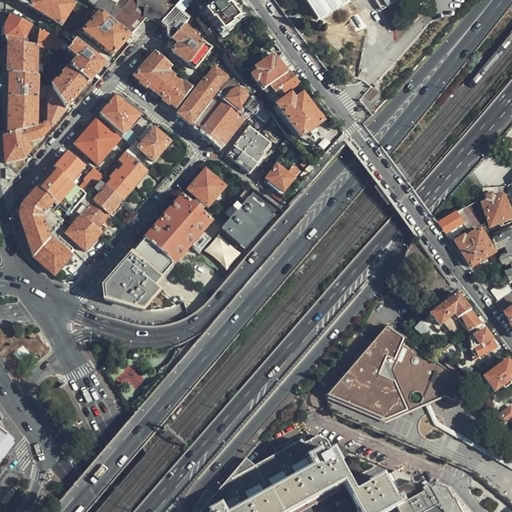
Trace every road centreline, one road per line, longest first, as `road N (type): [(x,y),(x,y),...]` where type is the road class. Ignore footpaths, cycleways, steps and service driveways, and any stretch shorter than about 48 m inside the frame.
road 1 (trunk): [(501,0),(73,511)]
road 2 (trunk): [(145,511),(511,92)]
road 3 (trunk): [(188,511),(511,94)]
road 4 (trunk): [(486,0),(235,284),(203,317),(163,337)]
road 5 (tertiary): [(511,347),(252,0)]
road 6 (residential): [(42,307),(71,300),(92,283),(203,150)]
road 7 (residential): [(314,414),(458,481),(482,511)]
road 8 (secondary): [(154,511),(64,347)]
road 9 (residential): [(112,81),(0,199)]
road 10 (trunk): [(163,337),(42,307)]
